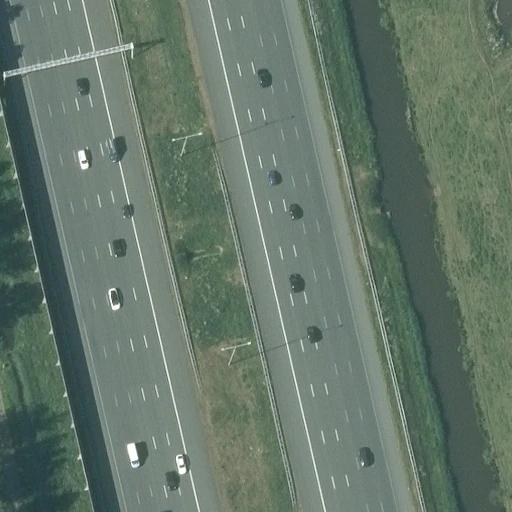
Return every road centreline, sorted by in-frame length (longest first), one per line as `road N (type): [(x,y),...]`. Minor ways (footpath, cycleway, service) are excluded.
road 1 (motorway): [(362,511),(243,0)]
road 2 (motorway): [(46,0),(164,511)]
